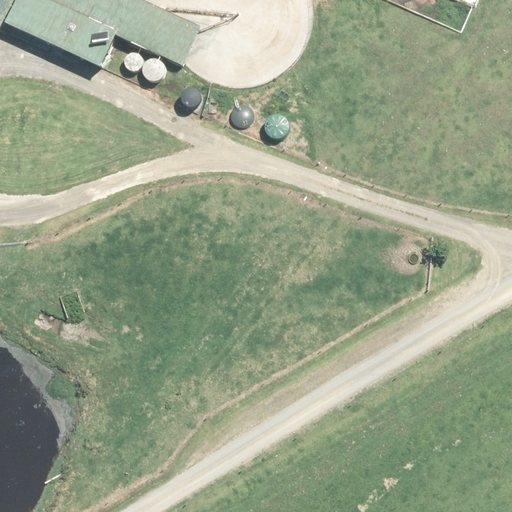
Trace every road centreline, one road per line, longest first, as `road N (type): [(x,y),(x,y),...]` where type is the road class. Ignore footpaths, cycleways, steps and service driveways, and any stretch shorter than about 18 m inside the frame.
road 1 (track): [(75,511),(511,236)]
road 2 (track): [(511,229),(473,200),(213,125)]
